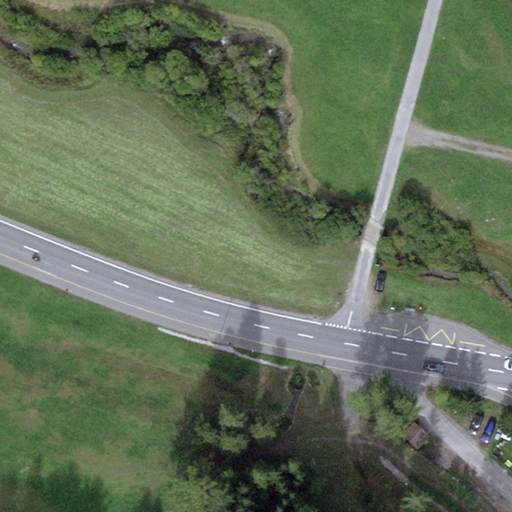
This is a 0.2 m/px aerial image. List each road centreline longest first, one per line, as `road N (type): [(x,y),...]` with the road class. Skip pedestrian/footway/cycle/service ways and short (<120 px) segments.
road 1 (primary): [(511,372),(195,308),(0,235)]
road 2 (track): [(344,342),(360,463),(387,511)]
